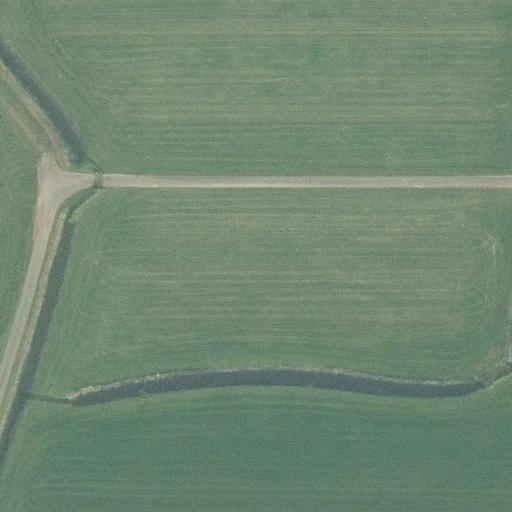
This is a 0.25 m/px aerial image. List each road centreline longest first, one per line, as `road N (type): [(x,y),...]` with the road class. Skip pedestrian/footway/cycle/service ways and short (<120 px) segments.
road 1 (unclassified): [(91,181),(511,181)]
road 2 (unclassified): [(91,181),(51,180),(0,385)]
